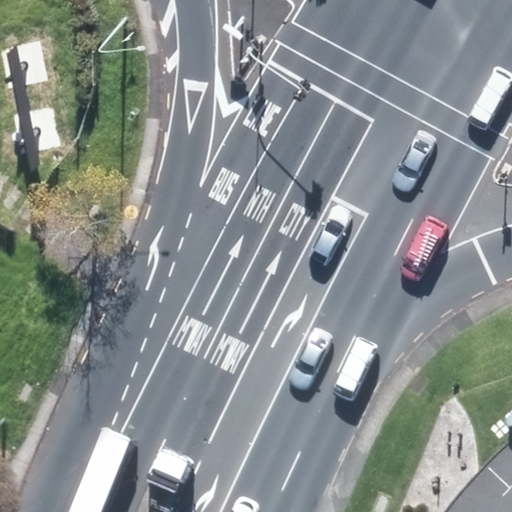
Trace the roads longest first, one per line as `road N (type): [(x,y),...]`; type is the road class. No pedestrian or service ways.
road 1 (primary): [(244,380),(430,0)]
road 2 (primary): [(244,380),(194,0)]
road 3 (primary): [(511,254),(412,294),(244,380)]
road 4 (primary): [(184,511),(244,380)]
